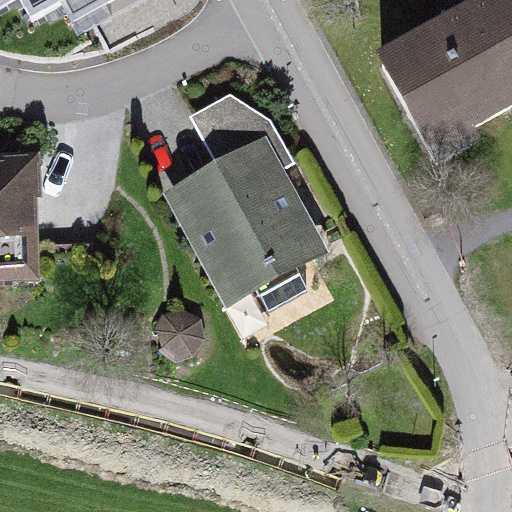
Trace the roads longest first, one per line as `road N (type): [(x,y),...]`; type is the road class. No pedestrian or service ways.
road 1 (residential): [(486,511),(487,422),(417,258),(276,0)]
road 2 (track): [(460,511),(369,474),(0,374)]
road 3 (residential): [(246,0),(42,102),(0,93)]
